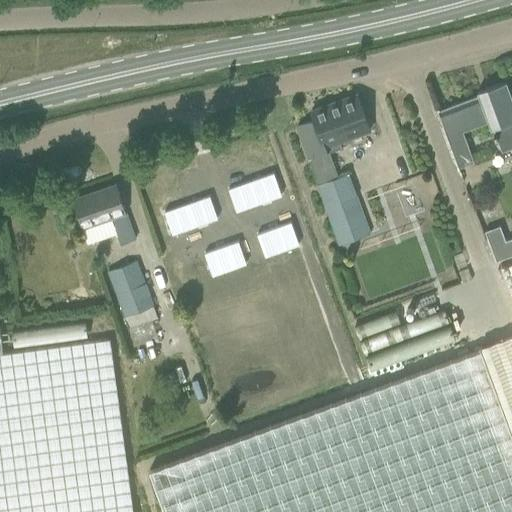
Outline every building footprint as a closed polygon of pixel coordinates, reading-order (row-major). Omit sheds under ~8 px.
[(477,94),(472,96),(482,123),(488,121),(491,129),(495,127),(504,151),(511,147),(511,97),(506,81),(477,92),(477,94)] [(314,120),(293,127),(303,154),(307,153),(309,160),(329,153),(341,149),(338,142),(369,131),(363,114),(356,96),(311,112),(314,120)] [(463,131),(482,123),(472,96),(437,109),(458,168),(474,162),(463,131)] [(273,173),(228,189),(236,211),(281,195),(273,173)] [(338,179),(319,186),(340,245),(370,234),(348,175),(341,178),(338,179)] [(82,227),(88,244),(116,234),(119,241),(134,236),(116,184),(72,199),(82,227)] [(408,187),(406,192),(407,198),(413,201),(419,199),(422,193),(420,187),(414,185),(408,187)] [(209,196),(164,212),(172,234),(217,218),(209,196)] [(290,222),(257,234),(265,256),(299,244),(290,222)] [(499,226),(484,231),(495,262),(511,255),(511,238),(504,241),(499,226)] [(238,241),(204,253),(212,275),(246,263),(238,241)] [(137,262),(108,272),(125,315),(152,306),(137,262)] [(482,351),(397,382),(149,472),(163,511),(511,511),(511,263),(503,267),(511,291),(511,338),(482,350),(482,351)] [(467,269),(458,272),(462,283),(471,280),(467,269)] [(12,334),(13,348),(86,339),(84,325),(12,334)] [(0,511),(133,511),(110,339),(3,353),(0,329),(0,511)] [(400,358),(452,339),(449,330),(366,360),(373,379),(392,372),(393,375),(405,371),(400,358)]
